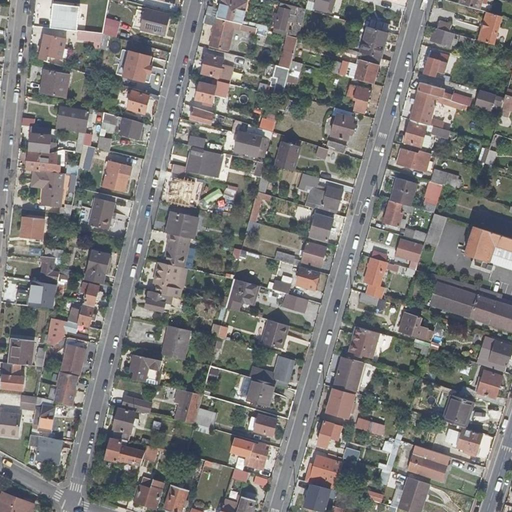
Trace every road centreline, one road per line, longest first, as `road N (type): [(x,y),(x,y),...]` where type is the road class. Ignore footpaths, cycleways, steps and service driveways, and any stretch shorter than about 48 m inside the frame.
road 1 (residential): [(421,0),(275,511)]
road 2 (residential): [(72,502),(196,0)]
road 3 (residential): [(22,0),(0,203)]
